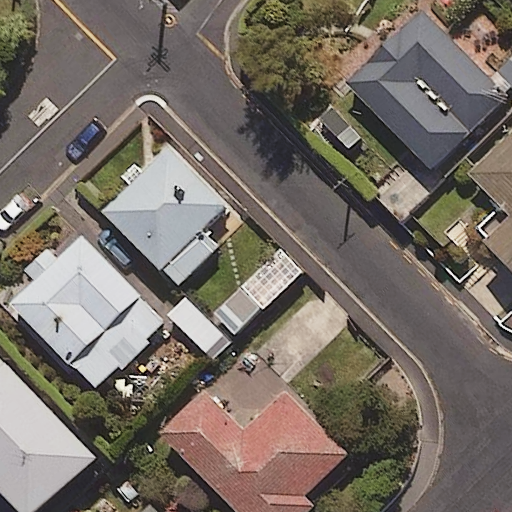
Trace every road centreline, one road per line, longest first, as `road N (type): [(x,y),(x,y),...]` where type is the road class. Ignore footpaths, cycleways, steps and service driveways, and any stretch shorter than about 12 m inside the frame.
road 1 (residential): [(511,408),(177,72)]
road 2 (residential): [(0,169),(136,33)]
